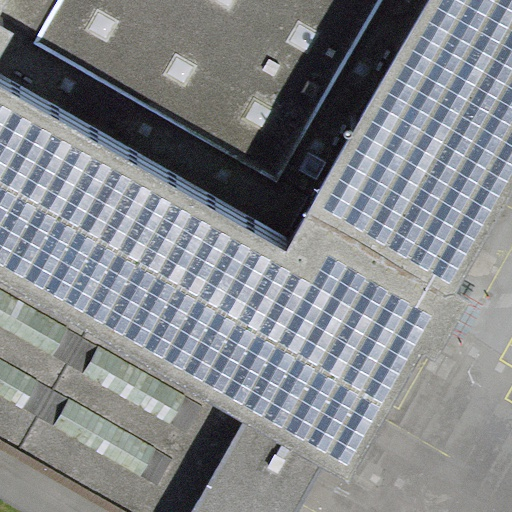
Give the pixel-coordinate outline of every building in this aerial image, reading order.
[(0,0),(0,48),(24,0),(0,0)] [(24,0),(0,48),(0,54),(206,154),(259,184),(308,211),(316,197),(322,187),(328,176),(401,46),(423,7),(426,0),(24,0)] [(511,0),(426,0),(423,7),(401,46),(328,176),(355,190),(390,210),(397,214),(406,219),(466,252),(511,169),(511,0)] [(0,240),(175,338),(246,378),(171,511),(278,511),(323,434),(348,448),(381,388),(409,339),(438,284),(460,296),(471,277),(480,260),(466,252),(406,219),(397,214),(390,210),(355,190),(328,176),(322,187),(316,197),(308,211),(259,184),(206,154),(0,54),(0,240)] [(175,338),(0,240),(0,438),(131,511),(171,511),(246,378),(175,338)]
